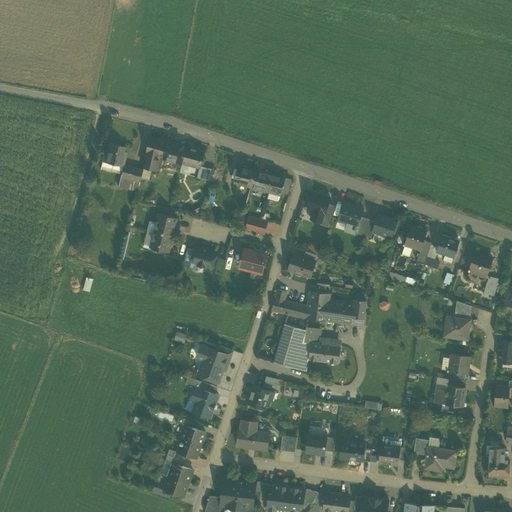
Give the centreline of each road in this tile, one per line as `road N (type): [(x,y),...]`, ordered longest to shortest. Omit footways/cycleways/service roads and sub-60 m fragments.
road 1 (unclassified): [(0,89),(138,117),(304,169)]
road 2 (residential): [(468,490),(213,461)]
road 3 (residential): [(213,461),(283,246)]
road 4 (unclassified): [(304,169),(511,235)]
road 5 (residential): [(468,490),(492,319)]
